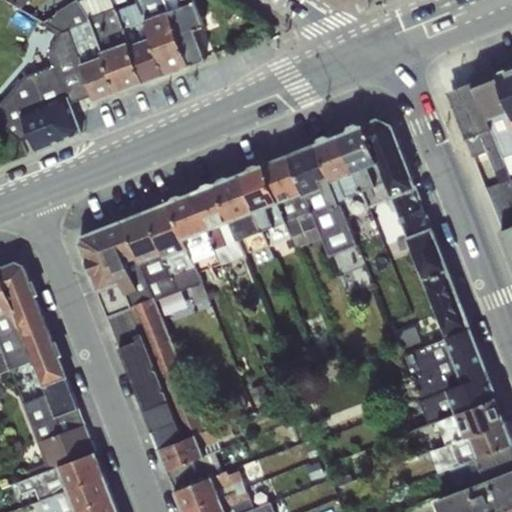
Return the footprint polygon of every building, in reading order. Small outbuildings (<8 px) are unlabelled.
[(145,82),(116,11),(112,0),(82,0),(80,1),(118,92),(145,82)] [(137,0),(138,3),(166,74),(191,65),(164,0),(137,0)] [(164,0),(191,65),(207,59),(197,30),(205,26),(195,0),(164,0)] [(118,92),(80,1),(44,22),(62,33),(50,55),(55,61),(72,102),(93,94),(96,101),(118,92)] [(166,74),(138,3),(116,11),(145,82),(166,74)] [(72,102),(55,61),(28,76),(0,107),(0,122),(21,141),(30,136),(37,150),(83,132),(72,102)] [(511,67),(495,74),(511,110),(511,67)] [(473,83),(504,156),(511,153),(511,110),(495,74),(473,83)] [(504,156),(473,83),(449,92),(483,178),(508,166),(504,156)] [(365,125),(386,182),(426,281),(447,271),(391,127),(377,120),(365,125)] [(342,134),(364,191),(386,182),(365,125),(342,134)] [(318,143),(341,199),(364,191),(342,134),(318,143)] [(288,155),(323,239),(328,257),(346,250),(348,258),(363,253),(341,199),(318,143),(288,155)] [(265,165),(293,238),(298,248),(323,239),(288,155),(265,165)] [(241,174),(269,247),(293,238),(265,165),(241,174)] [(218,184),(247,255),(269,247),(241,174),(218,184)] [(511,256),(511,179),(511,177),(485,189),(511,256)] [(247,255),(218,184),(194,193),(222,264),(247,255)] [(170,203),(198,273),(222,264),(194,193),(170,203)] [(146,212),(180,290),(201,280),(198,273),(170,203),(146,212)] [(122,222),(156,297),(159,305),(171,301),(176,308),(186,304),(180,290),(146,212),(122,222)] [(156,297),(122,222),(84,237),(81,243),(108,316),(156,297)] [(401,355),(414,388),(483,362),(447,271),(426,281),(446,338),(401,355)] [(108,316),(160,448),(208,429),(159,305),(156,297),(108,316)] [(22,404),(48,469),(96,452),(37,301),(14,311),(47,394),(22,404)] [(496,397),(483,362),(414,388),(428,424),(438,420),(496,397)] [(506,423),(496,397),(438,420),(445,443),(506,423)] [(239,417),(208,429),(160,448),(176,489),(201,479),(199,475),(223,464),(216,452),(223,449),(219,440),(236,435),(235,430),(243,427),(239,417)] [(511,442),(511,437),(506,423),(445,443),(436,448),(443,470),(477,459),(511,442)] [(511,469),(511,442),(477,459),(485,478),(511,469)] [(105,475),(96,452),(48,469),(28,477),(38,501),(105,475)] [(501,511),(511,508),(511,469),(485,478),(438,499),(442,511),(501,511)] [(229,470),(201,479),(176,489),(184,511),(247,489),(240,470),(230,474),(229,470)] [(38,501),(42,511),(73,511),(113,497),(105,475),(38,501)] [(184,511),(250,511),(256,510),(247,489),(184,511)] [(119,511),(113,497),(73,511),(119,511)] [(435,511),(432,501),(401,511),(435,511)]
